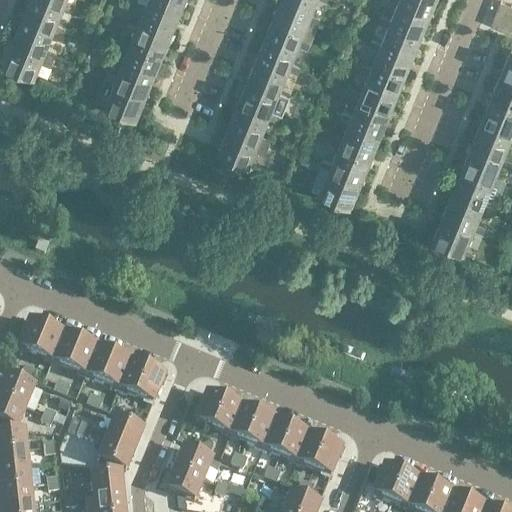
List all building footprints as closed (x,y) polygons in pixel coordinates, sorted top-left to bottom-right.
[(56,23),(63,6),(64,3),(57,0),(29,0),(24,14),(55,27),(56,23)] [(73,10),(76,3),(67,0),(65,0),(64,3),(63,6),(73,10)] [(144,11),(145,8),(147,4),(137,0),(134,7),(144,11)] [(176,20),(184,0),(148,0),(147,4),(145,8),(176,20)] [(310,15),(316,0),(279,0),(278,6),(309,19),(310,15)] [(421,36),(431,12),(400,0),(398,0),(398,3),(391,20),(389,23),(421,36)] [(435,0),(400,0),(431,12),(435,0)] [(502,30),(511,6),(500,2),(491,26),(502,30)] [(300,39),(307,22),(309,19),(278,6),(268,30),(299,43),(300,39)] [(511,34),(511,6),(502,30),(511,34)] [(166,45),(176,20),(145,8),(144,11),(137,28),(135,32),(166,45)] [(44,51),(53,30),(55,27),(24,14),(13,39),(44,51)] [(317,26),(320,19),(310,15),(309,19),(307,22),(317,26)] [(388,27),(389,23),(391,20),(381,16),(378,23),(388,27)] [(63,34),(66,27),(56,23),(55,27),(53,30),(63,34)] [(411,60),(421,36),(389,23),(388,27),(381,44),(379,48),(411,60)] [(134,35),(135,32),(137,28),(127,24),(124,31),(134,35)] [(291,63),(298,46),(299,43),(268,30),(258,54),(289,67),(291,63)] [(157,68),(166,45),(135,32),(134,35),(127,52),(125,56),(157,68)] [(34,76),(44,51),(13,39),(3,63),(34,76)] [(307,50),(310,43),(300,39),(299,43),(298,46),(307,50)] [(378,51),(379,48),(381,44),(371,40),(368,47),(378,51)] [(511,45),(502,70),(511,73),(511,45)] [(124,59),(125,56),(127,52),(117,48),(114,55),(124,59)] [(401,84),(411,60),(379,48),(378,51),(371,68),(370,72),(401,84)] [(281,87),(288,70),(289,67),(258,54),(248,78),(279,91),(281,87)] [(147,92),(157,68),(125,56),(124,59),(117,76),(116,80),(147,92)] [(297,74),(300,67),(291,63),(289,67),(288,70),(297,74)] [(368,75),(370,72),(371,68),(361,64),(358,71),(368,75)] [(511,73),(502,70),(492,94),(511,101),(511,73)] [(114,83),(116,80),(117,76),(107,72),(104,79),(114,83)] [(391,108),(401,84),(370,72),(368,75),(361,92),(360,96),(391,108)] [(271,111),(278,94),(279,91),(248,78),(238,102),(269,115),(271,111)] [(136,118),(147,92),(116,80),(114,83),(105,105),(136,118)] [(288,98),(290,91),(281,87),(279,91),(278,94),(288,98)] [(358,99),(360,96),(361,92),(351,88),(349,95),(358,99)] [(511,101),(492,94),(482,118),(511,129),(511,101)] [(381,132),(391,108),(360,96),(358,99),(351,116),(350,120),(381,132)] [(261,135),(268,118),(269,115),(238,102),(228,126),(260,139),(261,135)] [(278,122),(281,115),(271,111),(269,115),(268,118),(278,122)] [(348,123),(350,120),(351,116),(341,112),(339,119),(348,123)] [(505,151),(511,134),(511,129),(482,118),(472,142),(504,155),(505,151)] [(371,157),(381,132),(350,120),(348,123),(341,140),(340,144),(371,157)] [(249,164),(258,142),(260,139),(228,126),(218,151),(249,164)] [(268,146),(271,139),(261,135),(260,139),(258,142),(268,146)] [(339,147),(340,144),(341,140),(332,136),(329,143),(339,147)] [(495,175),(502,158),(504,155),(472,142),(463,166),(494,179),(495,175)] [(361,181),(371,157),(340,144),(339,147),(331,164),(330,168),(361,181)] [(511,162),(511,153),(505,151),(504,155),(502,158),(511,162)] [(329,171),(330,168),(331,164),(322,160),(319,167),(329,171)] [(485,199),(492,182),(494,179),(463,166),(453,190),(484,203),(485,199)] [(351,206),(361,181),(330,168),(329,171),(320,193),(351,206)] [(502,186),(505,179),(495,175),(494,179),(492,182),(502,186)] [(476,223),(483,206),(484,203),(453,190),(443,214),(474,227),(476,223)] [(492,210),(495,203),(485,199),(484,203),(483,206),(492,210)] [(464,252),(473,230),(474,227),(443,214),(432,239),(464,252)] [(482,234),(485,227),(476,223),(474,227),(473,230),(482,234)] [(35,359),(46,332),(33,327),(34,325),(28,322),(24,330),(27,331),(17,354),(26,357),(27,355),(35,359)] [(51,367),(64,336),(58,334),(57,337),(46,332),(35,359),(44,362),(43,364),(51,367)] [(84,381),(97,350),(91,348),(90,350),(69,341),(70,339),(64,336),(51,367),(59,371),(60,369),(77,376),(76,378),(84,381)] [(118,395),(130,364),(125,361),(124,364),(102,355),(103,352),(97,350),(84,381),(92,384),(93,382),(111,389),(110,391),(118,395)] [(135,400),(146,373),(135,369),(136,366),(130,364),(118,395),(126,398),(127,396),(135,400)] [(26,382),(30,373),(24,370),(20,380),(26,382)] [(31,384),(35,375),(30,373),(26,382),(31,384)] [(152,409),(161,386),(163,387),(166,379),(160,376),(159,378),(146,373),(135,400),(144,403),(143,405),(152,409)] [(0,401),(24,411),(32,391),(6,380),(0,395),(0,401)] [(59,396),(63,386),(57,384),(53,393),(59,396)] [(65,398),(68,388),(63,386),(59,396),(65,398)] [(213,431),(223,405),(211,400),(212,398),(205,395),(202,403),(204,404),(195,426),(203,430),(204,428),(213,431)] [(92,409),(96,400),(91,398),(87,407),(92,409)] [(98,412),(102,402),(96,400),(92,409),(98,412)] [(0,424),(16,431),(24,411),(0,401),(0,424)] [(228,440),(241,409),(236,407),(235,409),(223,405),(213,431),(221,435),(220,437),(228,440)] [(246,445),(257,419),(246,414),(247,412),(241,409),(228,440),(236,443),(237,441),(246,445)] [(126,423),(129,414),(124,411),(120,421),(126,423)] [(54,423),(57,418),(47,414),(44,419),(54,423)] [(131,425),(135,416),(129,414),(126,423),(131,425)] [(52,429),(54,423),(44,419),(42,425),(52,429)] [(262,454),(274,423),(269,421),(268,423),(257,419),(246,445),(255,449),(254,451),(262,454)] [(133,454),(141,434),(115,423),(107,443),(133,454)] [(279,459),(290,432),(279,428),(280,425),(274,423),(262,454),(270,457),(271,455),(279,459)] [(90,436),(92,430),(82,426),(80,432),(90,436)] [(87,441),(90,436),(80,432),(78,437),(87,441)] [(295,467),(308,437),(302,434),(301,437),(290,432),(279,459),(288,462),(287,464),(295,467)] [(0,456),(24,454),(23,445),(26,445),(25,436),(0,438),(0,435),(0,456)] [(313,472),(323,446),(313,441),(314,439),(308,437),(295,467),(303,471),(304,469),(313,472)] [(125,474),(133,454),(107,443),(99,463),(125,474)] [(203,455),(207,445),(201,443),(197,453),(203,455)] [(209,457),(212,448),(207,445),(203,455),(209,457)] [(329,482),(338,459),(340,460),(344,452),(337,449),(336,451),(323,446),(313,472),(321,476),(320,478),(329,482)] [(202,484),(210,464),(184,453),(176,473),(202,484)] [(0,474),(28,472),(28,463),(25,463),(24,454),(0,456),(0,474)] [(236,469),(240,459),(235,457),(231,466),(236,469)] [(242,471),(246,461),(240,459),(236,469),(242,471)] [(390,504),(401,478),(388,473),(389,470),(383,468),(380,476),(381,476),(372,499),(381,503),(382,501),(390,504)] [(270,482),(274,473),(268,470),(264,480),(270,482)] [(0,492),(28,490),(27,481),(29,480),(28,472),(0,474),(0,492)] [(194,504),(202,484),(176,473),(167,493),(194,504)] [(275,485),(279,475),(274,473),(270,482),(275,485)] [(121,499),(119,477),(92,480),(94,502),(121,499)] [(403,511),(406,511),(419,482),(413,480),(412,482),(401,478),(390,504),(399,508),(398,510),(403,511)] [(426,511),(434,491),(424,487),(425,485),(419,482),(406,511),(426,511)] [(303,496),(307,486),(301,484),(297,494),(303,496)] [(228,494),(230,488),(221,485),(219,491),(228,494)] [(309,498),(312,489),(307,486),(303,496),(309,498)] [(0,510),(32,508),(31,499),(29,499),(28,490),(0,492),(0,496),(1,505),(0,504),(0,510)] [(225,500),(228,494),(219,491),(216,496),(225,500)] [(445,511),(452,496),(446,494),(445,496),(434,491),(426,511),(445,511)] [(484,511),(485,509),(480,507),(479,510),(457,501),(458,498),(452,496),(445,511),(484,511)] [(316,511),(318,508),(292,497),(285,511),(316,511)] [(122,511),(121,499),(94,502),(95,511),(122,511)] [(270,511),(272,506),(263,502),(260,508),(270,511)]
